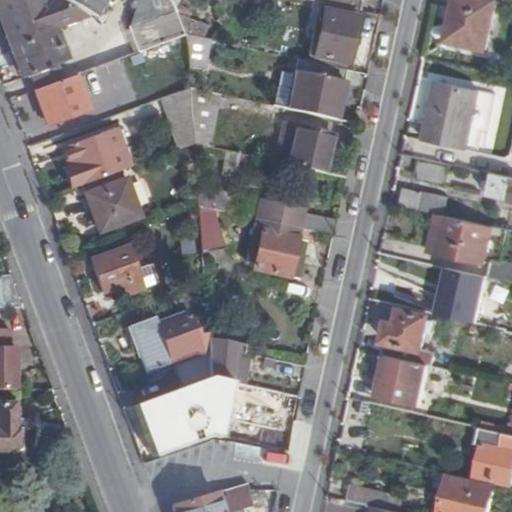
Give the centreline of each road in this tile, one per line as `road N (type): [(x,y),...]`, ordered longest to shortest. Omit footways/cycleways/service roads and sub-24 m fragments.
road 1 (residential): [(407,0),(302,511)]
road 2 (unclassified): [(0,175),(127,511)]
